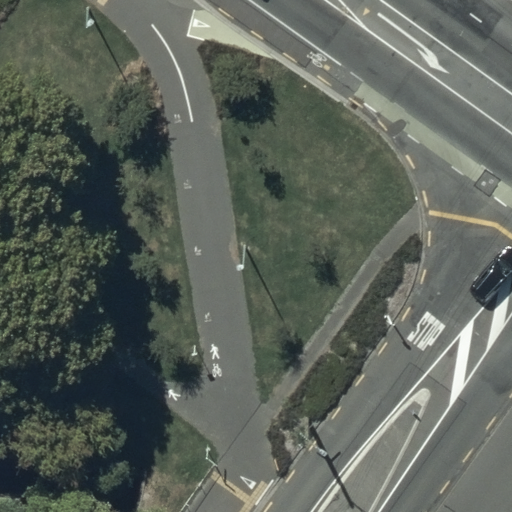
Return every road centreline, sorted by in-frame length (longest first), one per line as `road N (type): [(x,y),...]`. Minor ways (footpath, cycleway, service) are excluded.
road 1 (unclassified): [(347,511),(511,279)]
road 2 (secondary): [(354,0),(511,113)]
